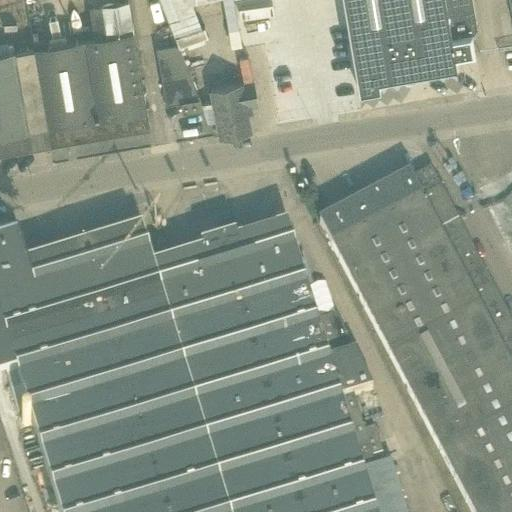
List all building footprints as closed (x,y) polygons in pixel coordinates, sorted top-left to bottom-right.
[(107,28),(132,24),(128,0),(115,0),(101,2),(106,28),(107,28)] [(190,0),(160,0),(174,35),(200,24),(190,0)] [(232,0),(224,0),(228,17),(236,16),(232,0)] [(343,0),(359,91),(380,87),(379,79),(403,76),(403,78),(406,81),(415,80),(417,76),(417,73),(457,66),(455,56),(475,53),(471,32),(473,32),(477,26),(472,0),(343,0)] [(134,31),(93,38),(67,43),(51,46),(47,46),(45,37),(33,39),(35,48),(51,144),(149,127),(134,31)] [(0,153),(51,144),(35,48),(14,52),(13,42),(0,44),(0,153)] [(166,104),(181,102),(182,111),(203,107),(201,102),(177,43),(156,47),(166,104)] [(242,80),(253,77),(247,55),(236,57),(242,80)] [(217,120),(220,136),(251,130),(246,106),(258,103),(253,82),(210,89),(213,100),(201,102),(203,107),(209,122),(217,120)] [(409,176),(319,224),(357,297),(470,511),(511,511),(511,372),(509,368),(511,366),(511,325),(497,297),(439,186),(431,171),(416,179),(412,181),(409,176)] [(511,173),(479,191),(511,252),(511,173)] [(203,253),(154,268),(228,511),(374,511),(363,475),(376,471),(376,469),(373,461),(383,458),(375,432),(365,435),(354,398),(373,392),(336,318),(328,320),(317,324),(313,308),(309,297),(288,227),(237,243),(236,238),(201,248),(203,253)] [(18,237),(0,242),(0,380),(5,379),(17,416),(27,413),(57,511),(228,511),(154,268),(142,230),(27,265),(18,237)]
